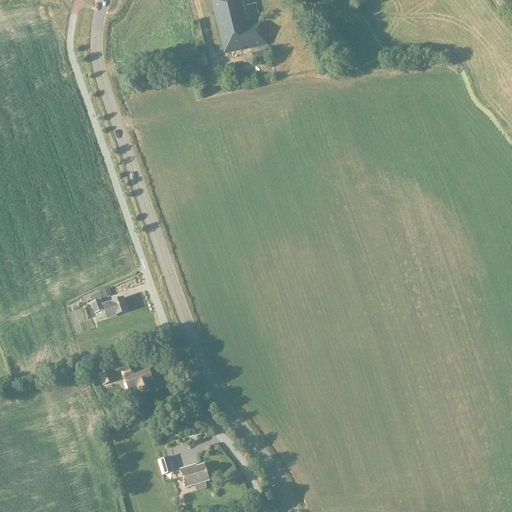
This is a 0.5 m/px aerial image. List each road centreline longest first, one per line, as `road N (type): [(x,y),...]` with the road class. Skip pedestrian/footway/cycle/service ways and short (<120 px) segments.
road 1 (unclassified): [(291,511),(272,471),(211,389),(171,284),(97,70),(103,0)]
road 2 (residential): [(263,511),(243,465),(189,391),(142,264)]
